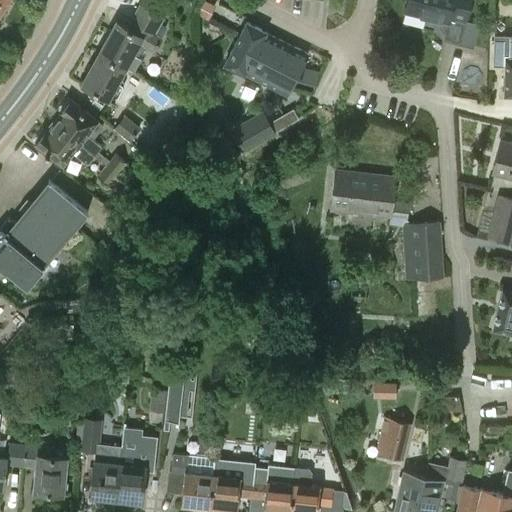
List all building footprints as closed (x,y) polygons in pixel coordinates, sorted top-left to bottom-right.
[(0,0),(0,15),(9,0),(0,0)] [(459,43),(465,20),(469,0),(406,0),(404,11),(439,20),(438,24),(443,32),(441,38),(459,43)] [(98,51),(125,66),(134,71),(141,58),(137,56),(143,45),(153,51),(161,38),(152,33),(163,15),(138,1),(124,26),(115,21),(98,51)] [(205,1),(199,14),(206,18),(213,4),(205,1)] [(266,32),(266,31),(246,21),(224,63),(285,94),(291,82),(292,80),(295,74),(306,53),(266,32)] [(511,35),(494,35),(493,65),(506,65),(505,95),(511,94),(511,35)] [(120,76),(125,66),(98,51),(81,83),(107,98),(115,102),(123,89),(123,85),(123,82),(122,79),(120,76)] [(295,74),(292,80),(291,82),(314,88),(319,69),(304,65),(301,76),(295,74)] [(55,123),(95,154),(105,162),(117,172),(116,173),(120,176),(129,164),(114,153),(109,159),(98,150),(101,146),(91,137),(87,142),(84,139),(98,121),(71,100),(61,113),(63,114),(55,123)] [(129,140),(139,128),(122,114),(112,126),(129,140)] [(246,147),(275,131),(288,123),(285,116),(257,133),(250,120),(235,128),(246,147)] [(88,163),(95,154),(55,123),(48,133),(46,131),(36,143),(63,165),(77,147),(81,150),(77,154),(88,163)] [(154,136),(146,147),(160,158),(168,147),(154,136)] [(511,142),(500,140),(491,174),(511,178),(511,142)] [(111,187),(120,176),(116,173),(117,172),(105,162),(96,175),(111,187)] [(395,176),(335,169),(330,209),(406,218),(408,204),(392,202),(395,176)] [(0,263),(6,269),(7,268),(27,284),(88,210),(51,179),(15,222),(9,217),(0,227),(0,263)] [(127,182),(120,191),(126,196),(133,187),(127,182)] [(488,240),(489,236),(511,242),(511,199),(497,195),(492,212),(482,212),(476,237),(488,240)] [(402,223),(405,279),(443,277),(439,221),(402,223)] [(511,291),(503,289),(493,328),(511,332),(511,291)] [(165,410),(163,429),(168,429),(170,420),(179,421),(179,415),(192,416),(198,360),(171,357),(167,388),(165,410)] [(373,383),(373,398),(395,398),(395,383),(373,383)] [(167,388),(152,387),(149,409),(165,410),(167,388)] [(247,401),(247,410),(258,411),(259,402),(247,401)] [(303,402),(302,412),(311,413),(312,414),(313,403),(312,403),(303,402)] [(23,464),(25,445),(8,443),(7,456),(0,454),(0,417),(1,410),(0,410),(0,485),(4,486),(6,463),(23,464)] [(383,415),(375,453),(403,459),(411,421),(383,415)] [(92,495),(117,498),(123,444),(100,442),(103,417),(85,416),(82,449),(96,451),(95,459),(92,495)] [(152,447),(123,444),(117,498),(143,500),(145,487),(155,488),(157,465),(150,464),(152,447)] [(51,447),(25,445),(23,464),(36,466),(34,489),(62,492),(66,457),(50,455),(51,447)] [(183,504),(211,507),(214,473),(213,473),(214,459),(211,454),(174,451),(172,469),(169,469),(167,490),(184,492),(183,504)] [(466,460),(450,456),(445,478),(461,481),(466,460)] [(296,465),(295,483),(292,511),(318,511),(319,508),(332,510),(334,487),(322,485),(312,484),(313,471),(310,467),(296,465)] [(394,511),(414,511),(416,508),(413,507),(415,499),(419,500),(425,476),(404,471),(394,511)] [(243,476),(214,473),(211,507),(240,510),(241,495),(254,497),(256,481),(243,479),(243,476)] [(434,511),(442,480),(425,476),(419,500),(415,499),(413,507),(416,508),(414,511),(434,511)] [(268,482),(256,481),(254,497),(266,498),(265,511),(292,511),(295,483),(268,480),(268,482)] [(498,511),(500,510),(498,509),(502,493),(463,484),(456,511),(498,511)] [(511,511),(511,495),(502,493),(498,509),(500,510),(498,511),(511,511)]
